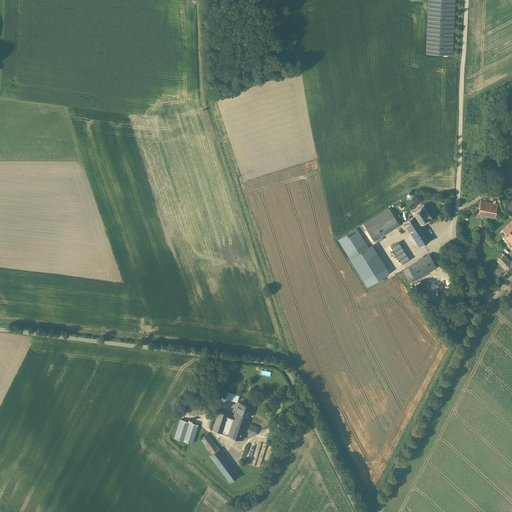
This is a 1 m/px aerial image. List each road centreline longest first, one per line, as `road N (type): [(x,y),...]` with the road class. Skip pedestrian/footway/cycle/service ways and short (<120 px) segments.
road 1 (unclassified): [(0,329),(279,366),(357,511)]
road 2 (unclassified): [(379,511),(487,307),(511,276)]
